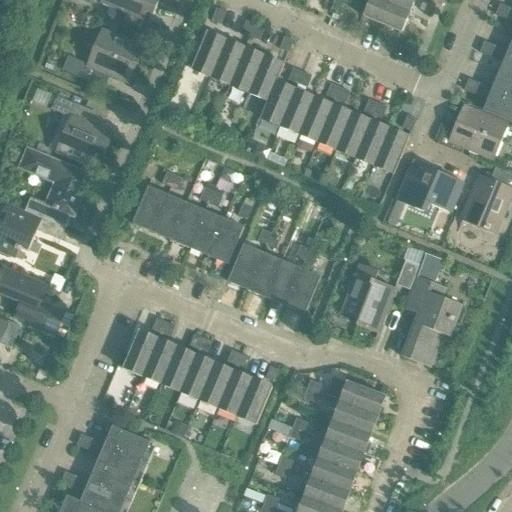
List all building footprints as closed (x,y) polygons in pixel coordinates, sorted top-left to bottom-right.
[(153,15),(159,0),(101,0),(100,4),(125,15),(123,22),(139,29),(146,12),(153,15)] [(341,9),(345,0),(334,0),(332,5),(341,9)] [(401,34),(409,14),(375,0),(370,0),(363,18),(401,34)] [(375,0),(409,14),(414,0),(375,0)] [(511,9),(499,5),(495,16),(511,23),(511,9)] [(220,25),(225,13),(216,9),(211,21),(220,25)] [(250,38),(255,25),(246,22),(241,34),(250,38)] [(259,41),(264,29),(255,25),(250,38),(259,41)] [(125,82),(140,47),(105,33),(90,67),(68,58),(63,70),(100,86),(105,74),(125,82)] [(211,79),(226,41),(206,33),(191,70),(211,79)] [(288,54),(293,42),(284,38),(279,50),(288,54)] [(511,78),(511,40),(507,52),(484,42),(479,54),(503,63),(498,73),(511,78)] [(229,86),(245,49),(226,41),(211,79),(229,86)] [(248,94),(264,57),(245,49),(229,86),(248,94)] [(276,83),(283,65),(264,57),(248,94),(267,102),(275,82),(276,83)] [(297,85),(302,73),(293,69),(288,82),(297,85)] [(306,89),(311,77),(302,73),(297,85),(306,89)] [(511,123),(511,78),(498,73),(492,90),(468,80),(463,91),(487,101),(482,111),(511,123)] [(280,128),(295,90),(276,83),(275,82),(267,102),(259,120),(280,128)] [(334,101),(340,89),(331,85),(325,97),(334,101)] [(343,105),(349,92),(340,89),(334,101),(343,105)] [(298,136),(313,98),(295,90),(280,128),(298,136)] [(94,169),(109,134),(88,125),(94,113),(57,98),(51,110),(74,120),(59,154),(94,169)] [(316,143),(332,106),(313,98),(298,136),(316,143)] [(372,117),(377,104),(368,101),(363,113),(372,117)] [(381,120),(386,108),(377,104),(372,117),(381,120)] [(335,151),(350,113),(332,106),(316,143),(335,151)] [(491,159),(505,125),(465,109),(456,131),(444,126),(436,144),(461,155),(463,148),(491,159)] [(355,159),(370,122),(350,113),(335,151),(355,159)] [(411,133),(416,120),(407,117),(402,129),(411,133)] [(373,167),(389,130),(370,122),(355,159),(373,167)] [(393,175),(409,138),(389,130),(373,167),(393,175)] [(73,218),(84,192),(88,182),(86,181),(88,175),(27,149),(19,169),(54,184),(46,205),(31,199),(26,213),(65,229),(70,217),(73,218)] [(452,212),(462,190),(451,186),(454,180),(412,162),(395,202),(422,213),(427,211),(429,205),(449,213),(452,212)] [(495,233),(508,201),(511,202),(511,175),(501,171),(495,186),(478,179),(462,219),(495,233)] [(170,189),(176,177),(167,173),(161,185),(170,189)] [(179,193),(185,180),(176,177),(170,189),(179,193)] [(151,233),(167,196),(148,188),(132,225),(151,233)] [(208,205),(213,193),(204,189),(199,201),(208,205)] [(217,209),(222,196),(213,193),(208,205),(217,209)] [(170,241),(186,204),(167,196),(151,233),(170,241)] [(189,249),(205,212),(186,204),(170,241),(189,249)] [(65,229),(26,213),(5,205),(0,217),(0,220),(3,222),(0,230),(0,252),(15,259),(18,251),(20,252),(21,249),(28,252),(37,231),(60,241),(65,229)] [(246,221),(252,209),(242,205),(237,217),(246,221)] [(208,257),(224,220),(205,212),(189,249),(208,257)] [(228,266),(243,228),(224,220),(208,257),(228,266)] [(266,247),(271,234),(262,231),(257,243),(266,247)] [(275,250),(280,238),(271,234),(266,247),(275,250)] [(247,291),(263,254),(243,246),(227,283),(247,291)] [(303,263),(309,250),(300,247),(294,259),(303,263)] [(313,266),(318,254),(309,250),(303,263),(313,266)] [(267,300),(283,262),(263,254),(247,291),(267,300)] [(450,339),(462,307),(440,299),(444,289),(433,285),(441,264),(423,257),(403,310),(418,316),(402,358),(429,368),(441,335),(450,339)] [(409,291),(419,266),(405,261),(395,286),(409,291)] [(284,307),(300,270),(283,262),(267,300),(284,307)] [(346,300),(340,314),(358,321),(356,326),(378,335),(396,290),(374,282),(378,273),(359,265),(346,300)] [(64,313),(40,303),(47,287),(3,268),(0,274),(0,295),(8,299),(9,295),(22,301),(15,319),(54,336),(64,313)] [(304,316),(316,287),(320,278),(300,270),(284,307),(304,316)] [(160,335),(165,323),(156,319),(151,332),(160,335)] [(0,344),(11,349),(20,327),(7,322),(6,325),(0,322),(0,344)] [(169,339),(174,327),(165,323),(160,335),(169,339)] [(142,378),(158,340),(138,332),(122,370),(142,378)] [(198,351),(203,339),(194,335),(189,347),(198,351)] [(207,355),(212,343),(203,339),(198,351),(207,355)] [(161,386),(177,348),(158,340),(142,378),(161,386)] [(180,394),(196,356),(177,348),(161,386),(180,394)] [(235,367),(240,355),(231,351),(226,363),(235,367)] [(245,371),(250,359),(240,355),(235,367),(245,371)] [(199,402),(214,364),(196,356),(180,394),(199,402)] [(217,410),(233,372),(214,364),(199,402),(217,410)] [(274,383),(279,371),(270,367),(265,380),(274,383)] [(236,418),(252,380),(233,372),(217,410),(236,418)] [(256,426),(272,389),(252,380),(236,418),(256,426)] [(319,395),(322,386),(310,381),(306,390),(319,395)] [(378,417),(385,397),(347,383),(340,403),(378,417)] [(315,404),(319,395),(306,390),(303,400),(315,404)] [(370,437),(378,417),(340,403),(332,422),(370,437)] [(304,433),(308,424),(295,419),(292,429),(304,433)] [(363,455),(370,437),(332,422),(325,441),(363,455)] [(120,511),(149,443),(112,427),(104,445),(81,435),(76,447),(99,456),(88,483),(65,473),(60,484),(84,494),(80,503),(102,511),(120,511)] [(301,443),(304,433),(292,429),(289,438),(301,443)] [(356,474),(363,455),(325,441),(318,460),(356,474)] [(290,472),(293,462),(281,458),(277,467),(290,472)] [(349,494),(356,474),(318,460),(311,479),(349,494)] [(286,481),(290,472),(277,467),(274,476),(286,481)] [(340,511),(341,511),(349,494),(311,479),(303,498),(340,511)] [(275,510),(279,501),(266,496),(263,505),(275,510)] [(102,511),(80,503),(67,497),(60,511),(102,511)] [(340,511),(303,498),(298,511),(340,511)]
